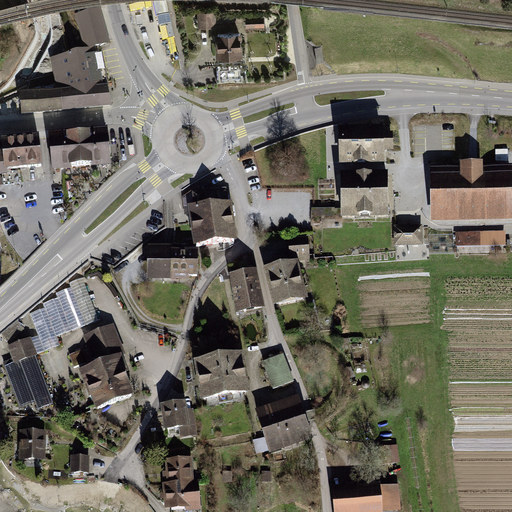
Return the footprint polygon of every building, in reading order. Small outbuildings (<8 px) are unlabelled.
[(101,8),(75,15),(84,50),(110,43),(101,8)] [(212,9),(198,11),(200,26),(214,24),(212,9)] [(262,15),(245,16),(246,27),(262,26),(262,15)] [(242,32),(215,33),(216,57),(243,55),(242,32)] [(97,47),(50,58),(57,90),(60,90),(62,112),(112,107),(108,85),(106,85),(105,80),(103,81),(97,47)] [(321,47),(315,48),(317,63),(324,62),(321,47)] [(57,90),(19,93),(22,116),(62,112),(60,90),(57,90)] [(385,127),(340,128),(340,166),(387,165),(387,151),(394,151),(394,132),(385,133),(385,127)] [(69,133),(48,135),(52,173),(72,171),(72,169),(91,167),(91,169),(111,168),(108,129),(87,131),(88,133),(69,135),(69,133)] [(39,136),(1,139),(2,148),(0,148),(0,176),(8,175),(7,171),(42,168),(39,136)] [(497,151),(496,161),(507,161),(508,151),(497,151)] [(460,167),(429,168),(431,224),(511,221),(511,165),(483,166),(482,162),(460,162),(460,167)] [(388,172),(340,173),(341,218),(389,217),(388,172)] [(193,203),(191,203),(196,246),(234,242),(229,204),(227,204),(225,187),(201,190),(192,191),(193,203)] [(423,226),(394,226),(395,247),(424,246),(423,226)] [(493,234),(457,235),(457,244),(493,243),(493,234)] [(308,237),(289,239),(290,259),(310,257),(308,237)] [(173,246),(148,246),(148,281),(190,282),(190,278),(199,278),(199,251),(173,250),(173,246)] [(295,263),(269,269),(278,306),(304,299),(295,263)] [(256,271),(230,276),(238,314),(264,308),(256,271)] [(45,309),(30,314),(38,337),(31,340),(37,355),(60,346),(56,337),(99,321),(85,284),(87,283),(85,278),(69,283),(71,288),(56,294),(58,299),(43,304),(45,309)] [(134,397),(126,375),(129,374),(122,357),(126,355),(114,325),(83,337),(95,366),(79,372),(89,399),(91,398),(96,412),(134,397)] [(31,338),(7,347),(14,364),(14,365),(35,357),(37,356),(37,355),(31,340),(31,338)] [(283,353),(262,361),(273,390),(294,382),(283,353)] [(244,354),(195,362),(198,382),(202,403),(251,394),(248,376),(244,354)] [(14,364),(5,367),(20,408),(35,403),(38,410),(53,404),(35,357),(14,365),(14,364)] [(299,396),(256,411),(270,455),(314,440),(307,418),(299,396)] [(187,402),(161,406),(165,432),(179,430),(181,439),(198,436),(194,409),(188,410),(187,402)] [(46,431),(18,431),(18,460),(46,460),(46,431)] [(90,457),(71,456),(70,474),(90,474),(90,457)] [(165,460),(167,483),(194,481),(192,457),(165,460)] [(233,472),(223,472),(223,483),(232,483),(233,472)] [(272,472),(262,472),(262,484),(272,484),(272,472)] [(167,483),(163,484),(165,510),(172,510),(171,511),(199,511),(201,510),(199,481),(194,481),(167,483)] [(381,483),(333,487),(334,511),(400,511),(402,511),(399,485),(381,487),(381,483)]
